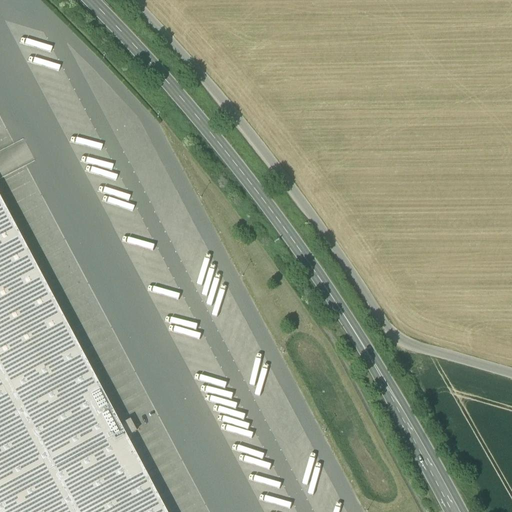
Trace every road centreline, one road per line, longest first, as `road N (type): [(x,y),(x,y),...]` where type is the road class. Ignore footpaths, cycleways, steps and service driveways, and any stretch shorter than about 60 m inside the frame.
road 1 (primary): [(455,511),(316,273),(231,159),(89,0)]
road 2 (unclassified): [(131,0),(236,115),(397,342),(511,377)]
road 3 (track): [(424,511),(329,335),(316,330)]
